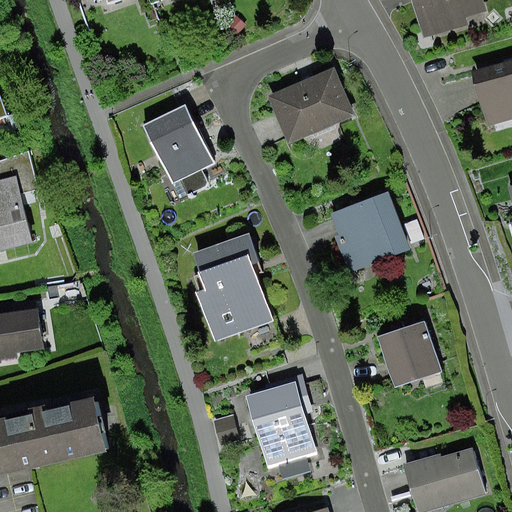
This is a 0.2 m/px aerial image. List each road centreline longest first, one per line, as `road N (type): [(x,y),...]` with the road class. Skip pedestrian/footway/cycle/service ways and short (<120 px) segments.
road 1 (residential): [(376,511),(299,260),(223,82),(357,18)]
road 2 (residential): [(491,326),(431,155),(357,18)]
